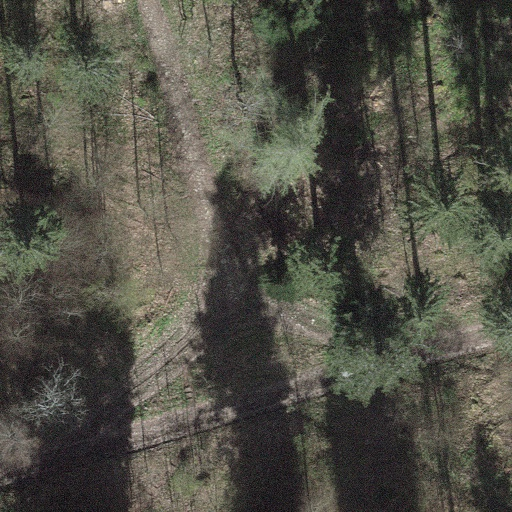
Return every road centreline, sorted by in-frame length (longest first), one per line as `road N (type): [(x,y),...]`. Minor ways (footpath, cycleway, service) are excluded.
road 1 (track): [(511,327),(0,468)]
road 2 (track): [(224,279),(144,0)]
road 3 (track): [(93,443),(179,348),(224,279)]
road 4 (track): [(389,357),(298,323),(224,279)]
